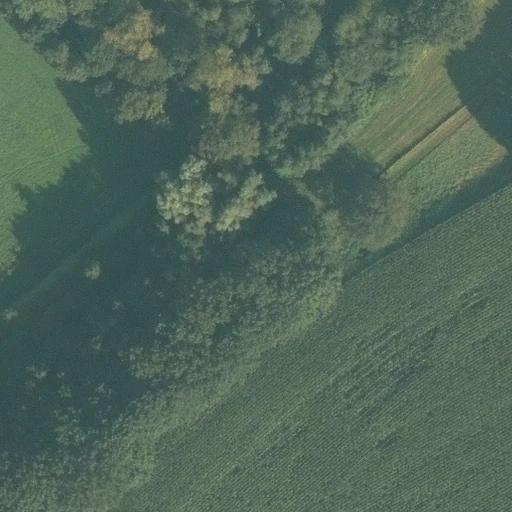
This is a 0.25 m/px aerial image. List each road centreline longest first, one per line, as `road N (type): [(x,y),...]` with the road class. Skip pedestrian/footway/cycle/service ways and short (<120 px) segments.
road 1 (track): [(320,225),(50,0)]
road 2 (track): [(511,77),(351,213),(320,225)]
